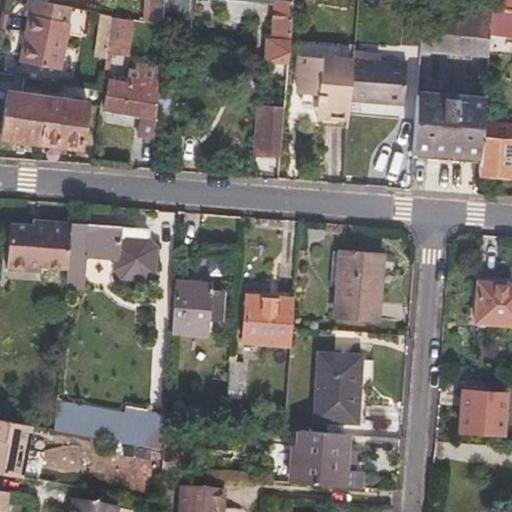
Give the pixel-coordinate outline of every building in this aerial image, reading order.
[(33,0),(31,13),(29,13),(21,58),(59,65),(70,4),(46,0),(33,0)] [(33,0),(26,0),(25,12),(29,13),(31,13),(33,0)] [(161,4),(161,0),(154,0),(154,3),(150,3),(149,14),(144,12),(143,18),(160,21),(161,4)] [(274,0),(272,34),(266,34),(265,56),(288,58),(292,6),(292,0),(274,0)] [(492,4),(457,0),(424,0),(421,45),(489,51),(492,4)] [(511,6),(510,6),(492,4),(489,51),(488,53),(511,55),(511,51),(511,6)] [(112,12),(97,9),(92,53),(106,55),(112,12)] [(106,55),(105,65),(114,66),(116,54),(128,54),(134,16),(112,12),(106,55)] [(324,112),(348,114),(350,94),(353,55),(298,50),(296,70),(299,71),(297,87),(319,89),(319,95),(326,96),(324,112)] [(406,58),(353,53),(353,55),(350,94),(403,99),(406,58)] [(21,58),(18,74),(57,81),(59,65),(21,58)] [(104,109),(156,113),(158,81),(106,78),(104,109)] [(87,100),(9,88),(1,133),(40,138),(40,136),(81,142),(87,100)] [(485,94),(418,89),(413,146),(480,151),(483,120),(485,94)] [(255,149),(262,149),(265,100),(259,99),(255,149)] [(262,149),(281,151),(285,101),(265,100),(262,149)] [(511,123),(483,120),(480,151),(480,160),(478,174),(511,177),(511,166),(511,123)] [(480,151),(413,146),(413,155),(480,160),(480,151)] [(67,268),(71,222),(46,220),(45,224),(34,223),(11,222),(7,267),(43,270),(44,266),(67,268)] [(143,227),(71,221),(71,222),(67,268),(66,282),(81,283),(85,253),(118,256),(117,267),(126,274),(146,276),(156,269),(158,245),(151,237),(142,236),(143,227)] [(387,250),(343,246),(338,314),(379,317),(381,285),(385,285),(387,250)] [(207,283),(174,280),(170,331),(203,333),(204,320),(217,321),(219,294),(209,293),(209,290),(206,290),(207,283)] [(511,282),(478,280),(474,321),(511,324),(511,282)] [(291,346),(292,324),(295,293),(245,289),(241,342),(291,346)] [(360,351),(320,348),(315,416),(357,419),(360,384),(358,384),(360,351)] [(242,362),(228,361),(225,398),(239,399),(242,362)] [(501,392),(463,389),(460,427),(498,431),(501,392)] [(172,419),(181,420),(202,422),(203,406),(174,404),(172,419)] [(115,441),(156,448),(162,417),(145,414),(142,427),(118,423),(115,441)] [(0,471),(23,476),(38,479),(43,450),(27,447),(31,425),(0,419),(0,471)] [(160,463),(159,468),(178,470),(181,420),(172,419),(163,419),(161,449),(160,463)] [(342,432),(301,429),(300,444),(295,444),(292,479),(362,485),(364,469),(355,468),(347,468),(349,447),(341,446),(342,432)] [(104,453),(160,463),(161,449),(156,448),(115,441),(107,439),(104,453)] [(357,448),(349,447),(347,468),(355,468),(357,448)] [(142,479),(138,498),(157,501),(158,482),(142,479)] [(178,483),(175,511),(212,511),(213,506),(217,506),(219,486),(178,483)] [(116,511),(118,507),(72,498),(69,511),(116,511)]
